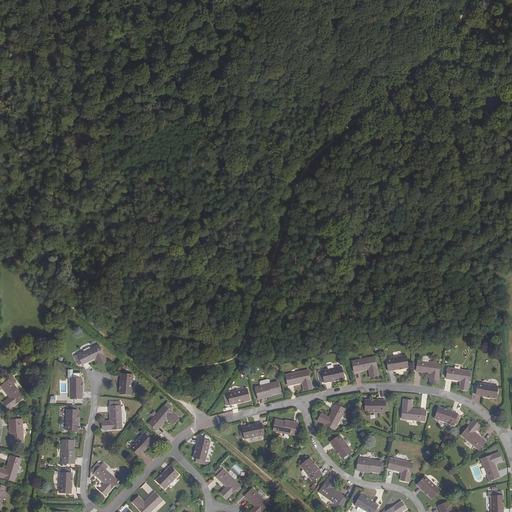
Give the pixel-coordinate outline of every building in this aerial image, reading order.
[(74,355),(78,363),(81,361),(82,363),(83,364),(96,358),(99,365),(107,362),(98,344),(74,355)] [(386,359),(388,371),(408,368),(406,356),(386,359)] [(352,361),(354,372),(368,370),(370,377),(378,376),(374,357),(352,361)] [(416,372),(430,374),(430,382),(438,383),(440,364),(418,361),(416,372)] [(321,371),(324,383),(344,378),(341,366),(321,371)] [(446,379),(460,381),(459,389),(467,391),(470,372),(448,368),(446,379)] [(305,385),(303,386),(304,391),(312,389),(308,370),(285,375),(288,386),(302,383),(305,382),(305,385)] [(133,375),(121,374),(119,394),(131,395),(133,375)] [(82,379),(70,379),(70,399),(82,399),(82,379)] [(24,398),(10,380),(1,387),(9,398),(3,403),(9,410),(24,398)] [(272,393),(273,395),(281,393),(277,382),(270,383),(255,387),(258,397),(272,393)] [(476,395),(496,398),(498,386),(478,383),(476,395)] [(229,403),(230,405),(250,400),(247,389),(227,393),(228,395),(224,396),(226,403),(229,403)] [(365,412),(385,412),(385,400),(365,400),(365,412)] [(409,405),(412,406),(412,401),(404,400),(402,419),(424,421),(426,410),(411,409),(409,409),(409,405)] [(120,402),(113,402),(113,407),(110,407),(111,421),(111,425),(108,425),(107,422),(102,422),(103,431),(122,429),(121,410),(120,406),(120,402)] [(335,430),(345,409),(336,405),(329,417),(322,414),(318,421),(335,430)] [(149,423),(157,431),(167,420),(173,425),(178,418),(164,406),(149,423)] [(67,411),(66,411),(66,430),(78,431),(78,411),(77,411),(77,407),(67,407),(67,411)] [(456,416),(457,415),(457,413),(438,407),(435,419),(453,425),(454,423),(457,424),(459,417),(456,416)] [(22,420),(12,420),(13,435),(11,435),(12,443),(23,443),(22,420)] [(283,423),(284,421),(275,420),(273,431),(296,436),(298,426),(283,423)] [(461,435),(478,450),(485,441),(474,432),(479,426),(473,421),(461,435)] [(243,430),(240,430),(241,436),(244,436),(245,439),(264,435),(262,423),(242,428),(243,430)] [(128,446),(139,457),(152,442),(144,434),(135,444),(132,441),(128,446)] [(330,442),(342,458),(351,451),(340,435),(330,442)] [(198,439),(194,458),(205,461),(210,441),(198,439)] [(62,464),(71,464),(72,449),(74,449),(74,441),(62,441),(62,464)] [(499,477),(494,463),(502,461),(499,452),(481,459),(489,481),(489,483),(492,482),(491,480),(499,477)] [(21,459),(11,456),(6,470),(0,468),(0,476),(14,481),(21,459)] [(322,474),(310,458),(300,466),(312,481),(322,474)] [(381,466),(381,463),(381,461),(359,458),(357,468),(371,470),(371,472),(379,473),(380,471),(383,472),(383,466),(381,466)] [(404,476),(401,475),(400,480),(408,482),(413,463),(390,458),(388,469),(402,472),(405,473),(404,476)] [(98,463),(93,469),(95,472),(94,474),(104,484),(99,490),(105,496),(118,481),(105,470),(101,466),(98,463)] [(170,466),(156,480),(164,489),(178,475),(170,466)] [(234,480),(227,473),(223,469),(223,470),(220,467),(215,472),(218,475),(216,477),(226,487),(220,493),(227,499),(236,490),(238,492),(241,488),(239,486),(240,485),(234,480)] [(59,493),(71,493),(72,473),(71,473),(71,470),(61,469),(60,474),(59,493)] [(230,471),(227,473),(234,480),(237,477),(230,471)] [(431,499),(439,490),(425,476),(417,485),(431,499)] [(319,492),(337,506),(344,497),(332,488),(337,482),(330,477),(319,492)] [(490,492),(490,493),(490,511),(493,511),(502,511),(502,488),(488,488),(488,492),(490,492)] [(261,511),(269,505),(252,489),(245,496),(255,506),(249,511),(261,511)] [(132,503),(141,511),(150,511),(162,500),(155,493),(145,503),(138,497),(132,503)] [(358,507),(365,511),(373,511),(374,511),(375,511),(377,511),(379,509),(376,508),(378,505),(360,495),(360,496),(357,494),(352,503),(355,505),(354,506),(358,507)] [(400,509),(402,511),(406,509),(401,502),(385,511),(398,511),(400,509)] [(452,511),(448,502),(438,506),(440,511),(452,511)]
